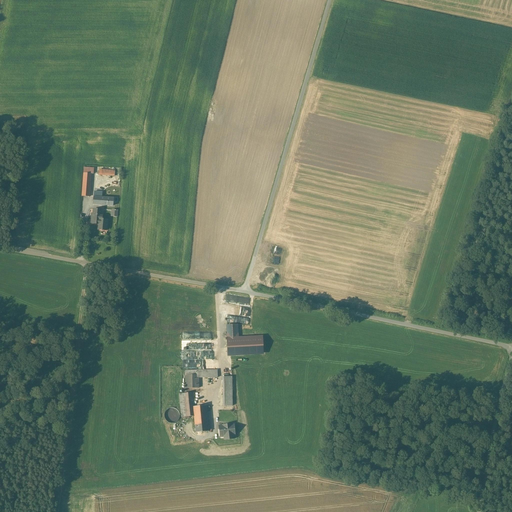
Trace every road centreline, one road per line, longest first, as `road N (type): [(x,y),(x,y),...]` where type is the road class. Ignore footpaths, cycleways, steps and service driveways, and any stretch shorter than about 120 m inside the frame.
road 1 (unclassified): [(330,0),(244,291)]
road 2 (unclassified): [(511,346),(244,291)]
road 3 (track): [(86,263),(56,511)]
road 4 (unclassified): [(244,291),(0,247)]
road 5 (unclassified): [(480,511),(511,359)]
